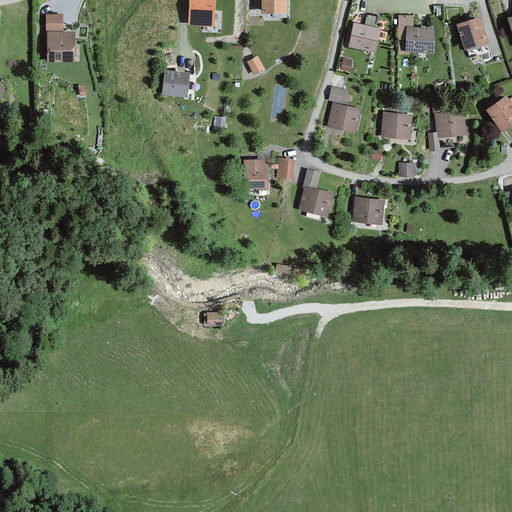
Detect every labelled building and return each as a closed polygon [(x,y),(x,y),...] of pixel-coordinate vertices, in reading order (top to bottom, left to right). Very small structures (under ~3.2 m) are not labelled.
[(190,0),(190,23),(213,24),(213,0),(190,0)] [(290,0),(251,0),(251,9),(262,9),(263,14),(290,14),(290,0)] [(65,12),(44,13),(46,61),(78,60),(77,30),(66,30),(65,12)] [(483,17),(458,25),(466,52),(491,44),(483,17)] [(380,30),(355,24),(350,45),(375,51),(380,30)] [(434,29),(408,27),(407,50),(432,52),(434,29)] [(259,57),(248,64),(253,76),(266,70),(259,57)] [(192,72),(165,69),(163,93),(190,95),(192,72)] [(347,91),(333,88),(330,99),(345,103),(347,91)] [(511,95),(511,93),(489,109),(504,131),(511,124),(511,95)] [(384,108),(396,108),(396,99),(384,99),(384,108)] [(360,110),(334,104),(329,125),(355,131),(360,110)] [(415,113),(383,109),(380,136),(412,140),(415,113)] [(467,109),(434,113),(437,137),(470,132),(467,109)] [(227,118),(218,118),(217,128),(226,130),(227,118)] [(278,155),(277,177),(293,177),(294,156),(278,155)] [(271,158),(245,158),(245,188),(271,188),(271,158)] [(414,161),(398,160),(398,173),(414,174),(414,161)] [(322,172),(307,168),(298,207),(330,215),(336,191),(318,187),(322,172)] [(388,200),(357,194),(352,220),(382,226),(388,200)] [(222,314),(208,314),(208,324),(222,324),(222,314)]
